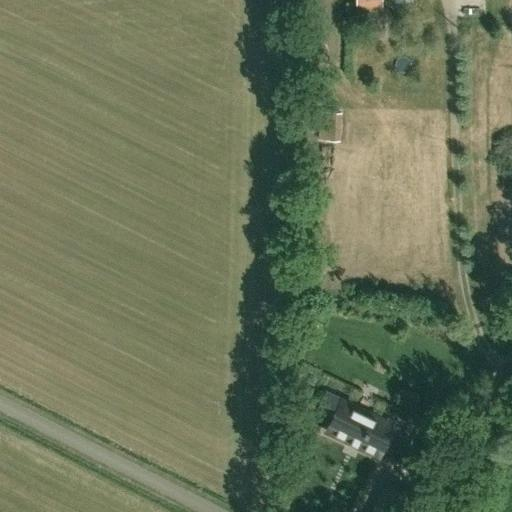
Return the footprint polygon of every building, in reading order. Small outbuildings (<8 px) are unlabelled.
[(466,0),(461,0),(461,16),(489,15),(488,0),(466,0)] [(341,141),(342,114),(319,113),(318,140),(341,141)] [(341,400),(327,429),(379,455),(394,425),(341,400)] [(371,484),(376,471),(348,460),(343,473),(371,484)] [(375,510),(373,511),(400,511),(411,492),(389,481),(375,510)]
